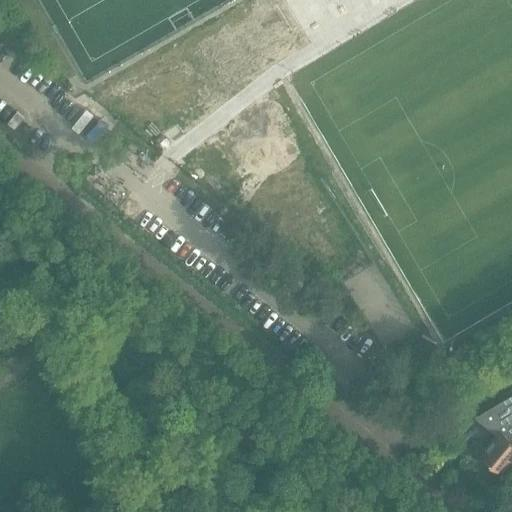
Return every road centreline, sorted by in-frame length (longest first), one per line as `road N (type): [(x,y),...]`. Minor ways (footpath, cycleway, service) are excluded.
road 1 (unclassified): [(374,454),(0,144)]
road 2 (residential): [(374,454),(511,371)]
